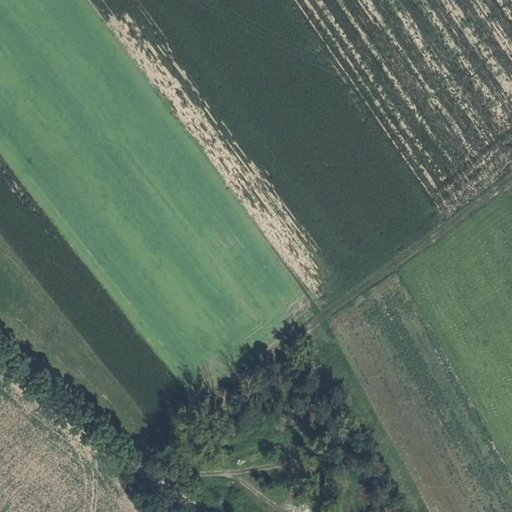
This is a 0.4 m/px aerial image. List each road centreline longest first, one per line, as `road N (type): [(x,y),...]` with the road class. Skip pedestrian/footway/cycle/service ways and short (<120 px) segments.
road 1 (track): [(129,459),(511,175)]
road 2 (track): [(213,511),(129,459),(0,355)]
